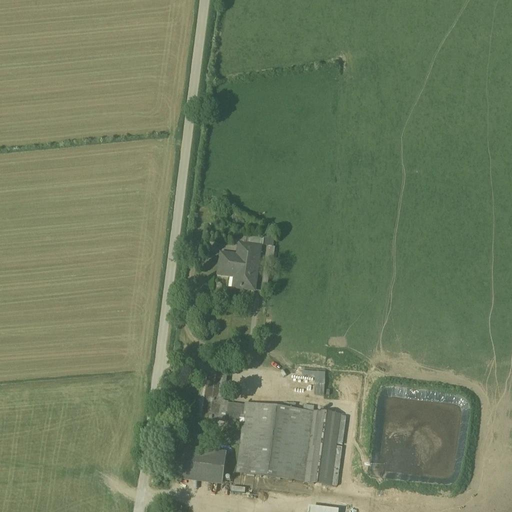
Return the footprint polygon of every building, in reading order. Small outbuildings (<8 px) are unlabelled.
[(259,249),(246,247),(244,259),(244,260),(255,262),(258,262),(259,249)] [(244,259),(221,256),(219,276),(242,279),(240,290),(254,292),(256,274),(254,274),(255,262),(244,260),(244,259)] [(289,386),(325,385),(324,371),(289,372),(289,386)] [(226,377),(205,375),(203,393),(201,392),(200,398),(202,398),(200,419),(210,421),(210,423),(212,423),(212,421),(213,421),(213,419),(211,418),(212,415),(225,416),(225,422),(240,424),(241,417),(244,417),(246,407),(227,404),(228,404),(222,403),(226,377)] [(340,415),(246,405),(246,407),(244,417),(237,475),(305,483),(331,487),(340,415)] [(227,455),(179,449),(176,474),(223,480),(227,455)]
